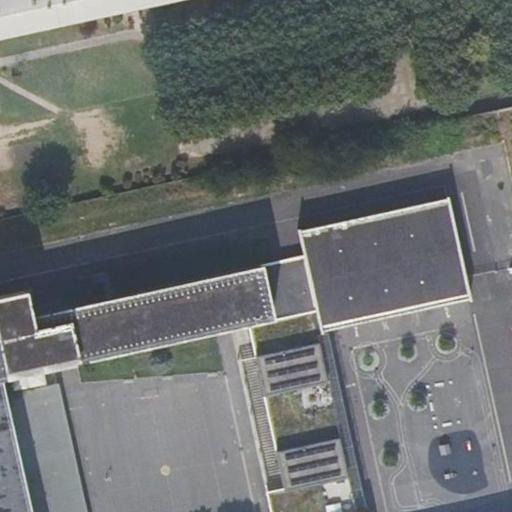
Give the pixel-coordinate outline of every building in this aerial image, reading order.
[(0,0),(0,36),(58,23),(139,5),(162,0),(0,0)] [(511,112),(502,113),(509,179),(511,179),(511,112)] [(306,229),(449,197),(447,187),(0,286),(0,296),(41,287),(57,284),(293,232),(306,229)] [(299,258),(316,308),(321,331),(327,330),(471,300),(449,198),(396,211),(306,231),(312,256),(299,258)] [(293,232),(299,258),(312,256),(306,231),(306,229),(293,232)] [(316,308),(299,258),(63,311),(47,315),(34,318),(28,292),(0,298),(0,378),(165,341),(247,323),(316,308)] [(41,287),(47,315),(63,311),(57,284),(41,287)] [(364,511),(327,330),(321,331),(316,308),(247,323),(254,357),(241,360),(271,511),(364,511)] [(11,396),(37,511),(75,511),(47,387),(11,396)] [(23,511),(0,408),(0,511),(23,511)]
